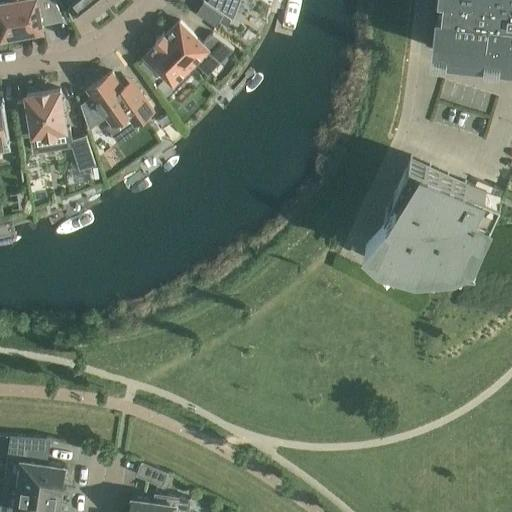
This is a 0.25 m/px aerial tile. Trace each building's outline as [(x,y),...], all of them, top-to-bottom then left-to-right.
[(61,13),(55,0),(0,0),(0,20),(3,35),(44,28),(42,17),(61,13)] [(75,0),(89,15),(108,0),(75,0)] [(204,0),(197,12),(217,25),(220,20),(225,13),(204,0)] [(204,0),(225,13),(220,20),(228,25),(235,8),(238,0),(204,0)] [(511,0),(435,0),(435,5),(439,5),(434,49),(511,57),(511,0)] [(159,41),(146,54),(148,56),(159,67),(174,83),(195,61),(209,47),(222,60),(234,47),(213,33),(204,42),(181,19),(167,33),(165,31),(157,39),(159,41)] [(148,56),(140,64),(151,76),(159,67),(148,56)] [(112,71),(88,87),(93,95),(108,116),(113,122),(128,112),(135,123),(155,109),(138,87),(129,94),(112,71)] [(29,99),(17,101),(23,135),(31,134),(34,133),(44,131),(45,134),(58,132),(57,129),(67,128),(67,127),(64,108),(66,107),(66,106),(64,106),(63,100),(65,100),(65,99),(63,99),(61,88),(28,93),(29,99)] [(93,95),(81,103),(89,128),(108,116),(93,95)] [(0,150),(11,149),(10,141),(11,141),(4,100),(3,97),(0,97),(0,150)] [(86,134),(70,139),(80,169),(96,164),(86,134)] [(486,190),(411,155),(394,192),(406,198),(366,242),(461,287),(495,214),(486,190)] [(47,437),(12,435),(5,479),(19,481),(62,488),(65,464),(43,461),(47,437)] [(168,471),(142,461),(138,473),(163,483),(168,471)] [(58,511),(62,488),(19,481),(16,505),(58,511)] [(188,511),(191,497),(156,492),(155,499),(133,496),(130,511),(188,511)]
